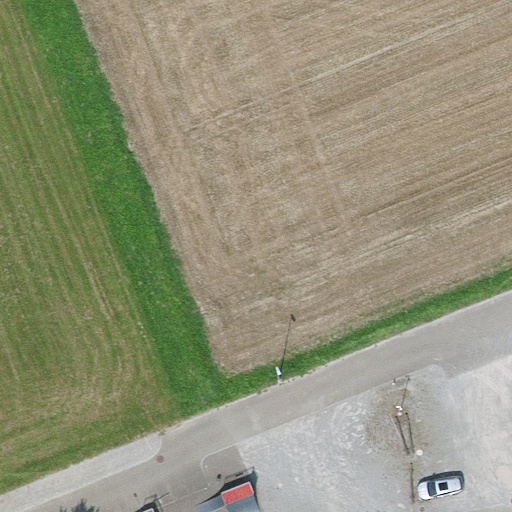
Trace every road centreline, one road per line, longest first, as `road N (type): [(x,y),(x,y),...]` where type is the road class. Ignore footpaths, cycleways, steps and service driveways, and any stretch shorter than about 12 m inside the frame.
road 1 (residential): [(86,511),(164,479),(217,429),(511,313)]
road 2 (unknown): [(397,357),(447,437),(511,482)]
